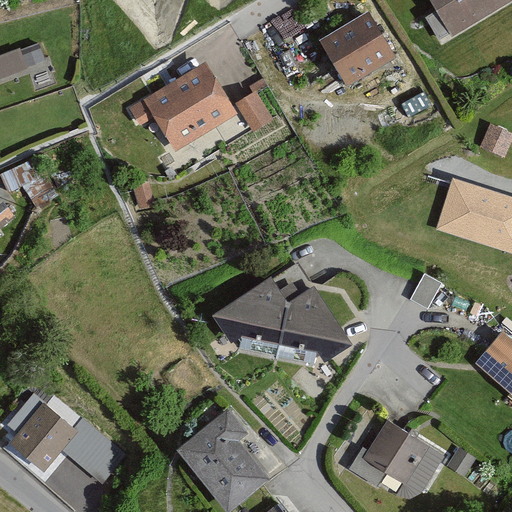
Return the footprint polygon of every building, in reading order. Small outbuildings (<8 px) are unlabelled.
[(511,4),(511,0),(428,0),(436,14),(427,19),(439,40),(449,34),(452,39),(511,4)] [(286,34),(300,27),(290,10),(276,17),(286,34)] [(398,58),(371,13),(319,43),(346,88),(398,58)] [(0,84),(45,70),(37,48),(0,60),(0,84)] [(237,119),(207,66),(129,110),(142,133),(157,124),(174,154),(237,119)] [(269,123),(255,96),(236,105),(249,133),(269,123)] [(511,129),(493,120),(483,141),(505,152),(511,136),(511,129)] [(33,165),(0,180),(0,183),(6,197),(40,181),(33,165)] [(511,195),(454,178),(439,226),(511,248),(511,195)] [(151,207),(146,186),(132,189),(137,210),(151,207)] [(428,302),(441,276),(423,267),(410,294),(428,302)] [(216,318),(235,349),(237,349),(236,358),(315,373),(317,364),(329,366),(357,349),(319,288),(314,292),(299,269),(276,283),(275,281),(216,318)] [(511,341),(504,334),(476,367),(511,397),(511,341)] [(77,436),(42,408),(10,449),(44,476),(77,436)] [(252,438),(232,413),(183,453),(231,511),(236,511),(273,482),(243,446),(252,438)] [(432,449),(390,422),(371,451),(366,448),(351,471),(380,489),(389,474),(408,487),(432,449)] [(476,461),(461,450),(448,468),(463,479),(476,461)]
